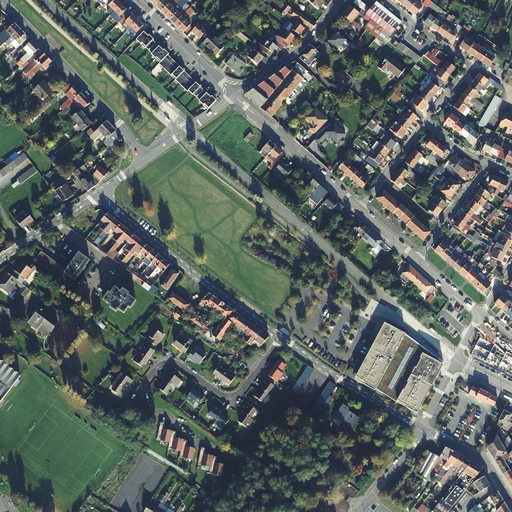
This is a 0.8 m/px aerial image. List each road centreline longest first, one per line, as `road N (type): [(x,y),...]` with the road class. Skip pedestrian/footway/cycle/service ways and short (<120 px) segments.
road 1 (residential): [(2,0),(113,116),(143,161)]
road 2 (residential): [(117,211),(280,338)]
road 3 (residential): [(280,338),(232,396),(165,362),(145,382),(138,404)]
road 4 (residential): [(233,94),(359,208)]
road 5 (residential): [(280,338),(421,426)]
road 6 (residential): [(233,94),(307,42),(340,0)]
road 7 (residential): [(233,94),(137,0)]
road 8 (residential): [(417,259),(488,163)]
